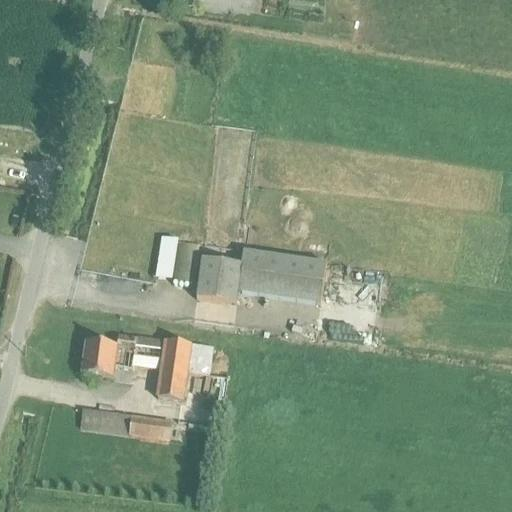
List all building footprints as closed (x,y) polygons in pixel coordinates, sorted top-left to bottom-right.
[(33,164),(34,139),(4,137),(2,162),(33,164)] [(120,162),(121,150),(100,147),(98,159),(120,162)] [(202,262),(197,301),(237,307),(238,295),(320,307),(326,265),(243,253),(242,267),(202,262)] [(188,375),(192,347),(119,336),(117,349),(86,344),(81,376),(114,381),(115,370),(132,373),(133,369),(160,372),(156,400),(184,404),(188,375)] [(192,347),(188,375),(209,379),(214,350),(192,347)] [(83,412),(81,430),(169,443),(172,423),(132,418),(132,420),(83,412)]
